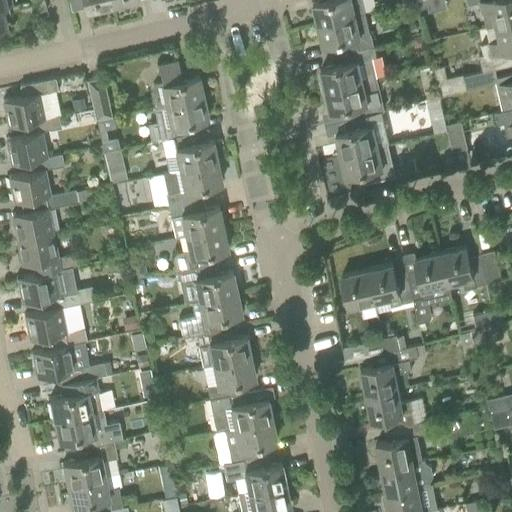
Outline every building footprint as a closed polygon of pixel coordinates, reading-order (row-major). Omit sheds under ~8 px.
[(0,0),(0,8),(6,8),(10,7),(8,0),(0,0)] [(43,0),(38,0),(31,2),(34,12),(46,9),(43,0)] [(82,0),(85,10),(95,8),(97,12),(107,9),(107,5),(110,4),(109,0),(82,0)] [(323,0),(313,2),(318,23),(364,12),(361,0),(323,0)] [(417,0),(415,0),(410,1),(412,11),(420,10),(417,0)] [(430,0),(417,0),(420,10),(421,15),(434,11),(430,0)] [(486,26),(511,20),(511,0),(469,0),(470,3),(480,1),(486,26)] [(364,12),(318,23),(323,44),(328,43),(336,41),(336,43),(339,52),(373,44),(370,32),(369,32),(364,12)] [(487,54),(483,55),(487,70),(499,67),(511,63),(511,62),(511,63),(508,53),(511,52),(511,20),(486,26),(489,41),(484,42),(487,54)] [(412,35),(414,42),(421,46),(428,44),(425,32),(412,35)] [(323,79),(319,80),(321,90),(376,77),(374,77),(369,57),(375,56),(373,44),(339,52),(341,62),(341,64),(320,68),(323,79)] [(154,81),(149,89),(152,106),(202,96),(198,75),(181,78),(177,59),(157,63),(161,80),(154,81)] [(446,79),(443,65),(433,67),(436,82),(446,79)] [(500,80),(496,80),(503,109),(511,107),(511,72),(499,76),(500,80)] [(446,79),(436,82),(440,96),(466,90),(463,75),(446,79)] [(45,90),(38,92),(38,93),(57,89),(54,77),(43,79),(45,90)] [(376,77),(321,90),(324,101),(328,100),(330,110),(343,107),(345,119),(382,110),(374,78),(377,78),(376,77)] [(38,93),(38,92),(2,99),(7,125),(22,122),(43,118),(38,93)] [(81,108),(92,106),(89,94),(78,97),(81,108)] [(106,94),(90,98),(92,106),(94,119),(111,115),(106,94)] [(156,122),(146,124),(150,140),(162,138),(188,132),(197,131),(195,119),(207,117),(202,96),(152,106),(156,122)] [(511,107),(503,109),(496,111),(499,123),(504,121),(508,136),(511,134),(511,107)] [(348,130),(336,133),(341,154),(388,142),(380,110),(382,110),(345,119),(348,130)] [(22,122),(24,133),(5,137),(10,163),(25,160),(46,156),(41,131),(60,127),(57,115),(43,118),(22,122)] [(111,115),(95,119),(97,129),(113,125),(111,115)] [(468,146),(463,127),(461,119),(446,123),(447,128),(452,146),(452,149),(453,150),(468,146)] [(197,131),(188,132),(162,138),(169,170),(216,160),(212,139),(199,142),(197,131)] [(400,173),(433,170),(429,135),(396,138),(400,173)] [(116,139),(100,143),(101,145),(103,152),(119,148),(116,139)] [(388,142),(341,154),(346,174),(350,174),(361,171),(364,181),(363,181),(363,183),(396,175),(396,173),(395,174),(388,142)] [(452,146),(434,151),(440,173),(457,168),(453,150),(452,149),(452,146)] [(474,150),(468,152),(471,165),(477,163),(474,150)] [(25,160),(27,171),(8,175),(13,201),(28,198),(49,193),(44,169),(63,166),(60,153),(46,156),(25,160)] [(216,160),(169,170),(161,172),(167,203),(194,198),(202,197),(200,185),(221,181),(216,160)] [(124,166),(108,170),(110,181),(111,182),(127,178),(124,166)] [(28,198),(30,209),(11,213),(16,238),(52,231),(47,207),(78,201),(78,199),(85,198),(83,188),(76,190),(75,188),(49,193),(28,198)] [(202,197),(194,198),(167,203),(174,236),(185,234),(222,226),(218,205),(205,208),(202,197)] [(222,226),(185,234),(188,249),(174,252),(172,256),(175,270),(176,270),(216,261),(214,250),(226,247),(222,226)] [(57,255),(52,231),(16,238),(21,264),(32,261),(34,273),(64,267),(65,266),(77,264),(75,251),(57,255)] [(486,282),(484,272),(473,275),(465,245),(440,251),(448,282),(461,279),(463,287),(486,282)] [(493,249),(482,252),(480,253),(484,272),(486,282),(500,278),(493,249)] [(419,271),(407,274),(411,289),(413,300),(418,321),(429,319),(431,315),(428,301),(432,296),(450,291),(448,282),(440,251),(415,257),(419,271)] [(216,261),(176,270),(183,302),(190,301),(236,291),(231,270),(219,273),(216,261)] [(392,262),(367,268),(374,299),(388,296),(390,305),(413,300),(411,289),(399,292),(392,262)] [(34,273),(16,276),(21,302),(40,298),(42,309),(59,306),(78,302),(94,299),(91,284),(75,288),(75,291),(69,292),(64,267),(34,273)] [(374,299),(367,268),(342,274),(351,315),(361,312),(362,317),(378,313),(374,299)] [(138,269),(133,270),(134,279),(142,277),(143,277),(142,272),(138,269)] [(134,279),(133,279),(135,291),(144,289),(142,277),(134,279)] [(193,314),(178,317),(178,320),(182,336),(195,333),(230,326),(227,315),(240,312),(236,291),(190,301),(193,314)] [(42,309),(23,313),(29,339),(47,335),(50,346),(67,343),(85,339),(78,302),(59,306),(42,309)] [(475,330),(497,324),(503,323),(499,309),(472,316),(475,330)] [(136,313),(121,316),(121,317),(123,330),(139,327),(136,313)] [(497,324),(475,330),(469,331),(472,343),(473,346),(500,340),(497,324)] [(230,326),(195,333),(202,366),(212,363),(249,355),(245,334),(232,337),(230,326)] [(472,343),(469,331),(457,334),(460,346),(472,343)] [(389,350),(399,348),(396,335),(367,341),(369,354),(389,350)] [(67,343),(50,346),(31,350),(36,376),(55,372),(57,383),(60,382),(94,375),(105,373),(103,360),(72,367),(67,343)] [(391,362),(372,366),(361,368),(366,393),(397,386),(394,373),(410,370),(408,359),(415,358),(413,345),(399,348),(389,350),(391,362)] [(146,353),(134,355),(136,367),(149,364),(146,353)] [(249,355),(212,363),(217,384),(206,386),(208,397),(235,392),(233,381),(254,377),(249,355)] [(149,365),(137,368),(139,377),(151,375),(149,365)] [(474,386),(482,385),(479,372),(466,374),(468,382),(474,386)] [(94,375),(60,382),(62,394),(49,397),(53,418),(101,408),(94,375)] [(397,386),(366,393),(371,418),(401,412),(404,424),(413,422),(409,401),(400,403),(397,386)] [(247,390),(235,392),(208,397),(215,430),(232,427),(271,418),(267,397),(249,401),(247,390)] [(506,393),(485,398),(486,400),(489,414),(510,409),(506,393)] [(101,408),(53,418),(57,439),(70,436),(72,447),(112,440),(121,438),(122,438),(118,421),(104,423),(101,408)] [(511,416),(510,409),(489,414),(493,429),(511,424),(511,416)] [(157,411),(142,414),(145,430),(160,427),(157,411)] [(271,418),(232,427),(236,447),(228,448),(231,460),(257,455),(254,444),(275,439),(271,418)] [(413,422),(404,424),(406,436),(376,442),(381,467),(412,461),(421,459),(416,435),(429,432),(426,419),(413,422)] [(121,438),(112,440),(114,447),(123,445),(121,438)] [(112,440),(72,447),(75,459),(62,461),(66,483),(104,474),(101,460),(116,457),(114,447),(112,440)] [(493,472),(503,470),(499,452),(489,455),(493,472)] [(257,455),(231,460),(221,462),(225,479),(244,475),(247,491),(285,483),(280,462),(268,464),(265,453),(257,455)] [(423,459),(421,459),(412,461),(381,467),(386,492),(417,486),(428,483),(428,480),(430,475),(430,470),(428,465),(424,462),(423,459)] [(169,462),(157,465),(161,486),(173,484),(171,472),(169,462)] [(503,470),(493,472),(497,489),(507,487),(503,470)] [(104,474),(66,483),(71,504),(92,499),(94,511),(121,505),(117,486),(107,488),(104,474)] [(247,491),(237,493),(241,511),(277,511),(277,506),(289,504),(285,483),(247,491)] [(173,484),(161,486),(164,497),(167,496),(175,494),(174,486),(173,484)] [(417,486),(386,492),(383,493),(385,506),(389,506),(390,511),(414,511),(422,511),(417,486)] [(481,498),(489,496),(487,488),(480,490),(481,498)] [(184,492),(177,493),(179,502),(186,500),(184,492)] [(481,511),(479,499),(465,502),(466,511),(481,511)]
